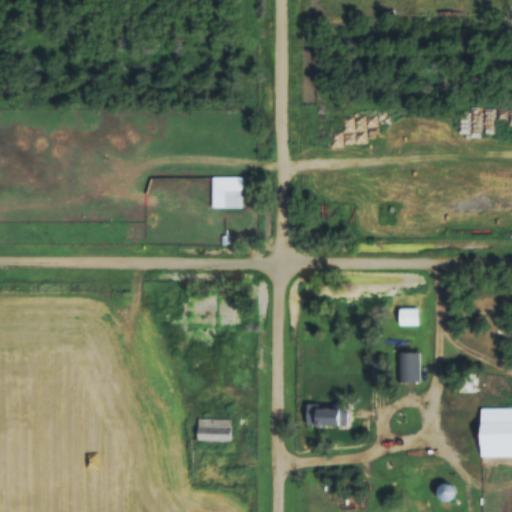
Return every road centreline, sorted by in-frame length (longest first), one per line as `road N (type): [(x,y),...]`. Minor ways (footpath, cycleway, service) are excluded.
road 1 (track): [(0,286),(284,267),(511,265)]
road 2 (residential): [(284,267),(283,0)]
road 3 (residential): [(284,511),(284,267)]
